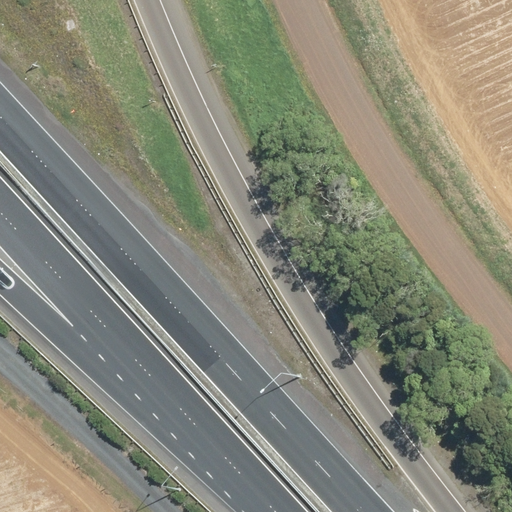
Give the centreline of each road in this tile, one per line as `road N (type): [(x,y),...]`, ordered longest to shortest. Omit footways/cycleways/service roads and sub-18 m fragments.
road 1 (motorway): [(147,0),(205,139),(295,293),(456,511)]
road 2 (motorway): [(0,123),(355,511)]
road 3 (motorway): [(231,470),(0,212)]
road 4 (motorway): [(231,470),(0,266)]
road 5 (track): [(0,422),(97,511)]
